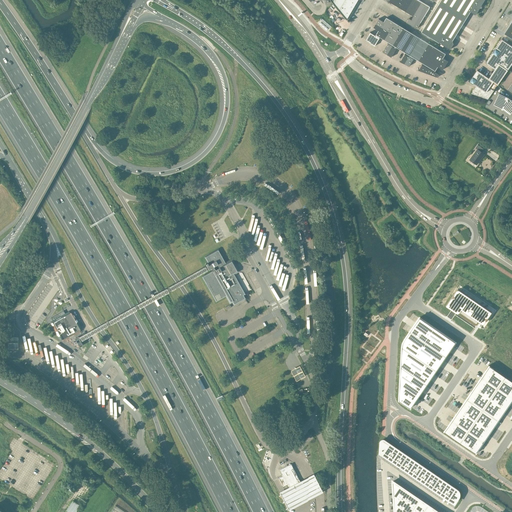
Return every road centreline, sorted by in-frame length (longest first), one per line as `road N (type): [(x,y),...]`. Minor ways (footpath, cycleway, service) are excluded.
road 1 (motorway): [(341,511),(347,304),(325,189),(254,76),(154,0)]
road 2 (motorway): [(261,511),(0,45)]
road 3 (motorway): [(155,12),(212,52),(227,90),(214,142),(182,168),(154,173),(117,164),(83,132),(0,2)]
road 4 (motorway): [(0,101),(230,511)]
road 5 (motorway): [(0,378),(106,456),(159,511)]
road 6 (secondary): [(26,216),(121,34)]
road 7 (unclassified): [(412,300),(478,346),(423,425)]
road 8 (tertiary): [(419,211),(342,92)]
